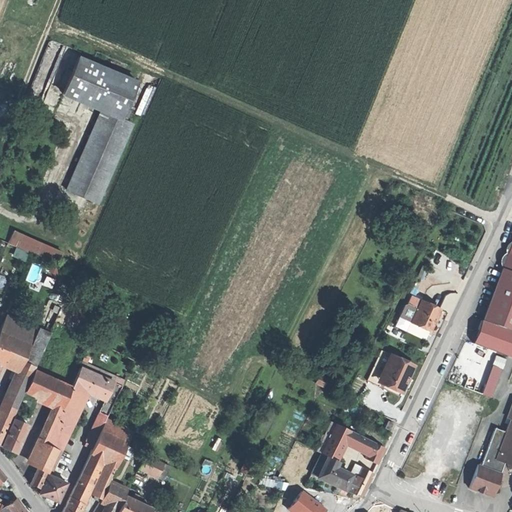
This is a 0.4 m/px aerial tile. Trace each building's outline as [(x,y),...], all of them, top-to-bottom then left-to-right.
[(74,99),(100,110),(120,119),(124,108),(135,81),(90,63),(74,99)] [(130,123),(123,120),(120,119),(100,110),(66,191),(97,203),(130,123)] [(14,229),(9,243),(18,246),(15,253),(18,255),(21,248),(60,262),(65,248),(14,229)] [(511,239),(509,247),(498,275),(511,280),(511,239)] [(511,280),(498,275),(481,320),(511,331),(511,280)] [(398,316),(409,321),(410,322),(421,300),(410,295),(406,304),(404,305),(398,316)] [(439,309),(421,300),(410,322),(429,330),(434,321),(439,309)] [(9,304),(5,315),(17,320),(21,310),(9,304)] [(0,326),(0,361),(19,369),(36,328),(17,320),(5,315),(0,326)] [(404,330),(409,321),(398,316),(394,325),(404,330)] [(511,331),(481,320),(481,319),(472,341),(507,354),(511,356),(511,331)] [(36,328),(19,369),(8,396),(19,401),(24,389),(25,390),(33,370),(35,366),(49,333),(36,327),(36,328)] [(380,375),(390,353),(381,349),(367,379),(400,394),(401,391),(389,385),(392,380),(380,375)] [(414,364),(390,353),(380,375),(392,380),(389,385),(401,391),(407,378),(414,364)] [(494,395),(507,357),(497,354),(484,392),(494,395)] [(94,374),(80,368),(73,383),(87,389),(94,374)] [(25,390),(24,391),(48,402),(57,381),(33,370),(25,390)] [(113,383),(94,374),(87,389),(106,398),(113,383)] [(57,381),(48,402),(54,404),(61,408),(62,408),(71,387),(57,381)] [(73,383),(71,387),(62,408),(61,410),(74,417),(85,392),(87,389),(73,383)] [(106,398),(87,389),(85,392),(95,397),(105,401),(106,398)] [(0,420),(9,425),(19,401),(8,396),(0,413),(0,420)] [(511,402),(506,417),(511,419),(506,432),(495,428),(480,465),(478,464),(468,487),(490,496),(503,464),(507,466),(511,464),(511,402)] [(107,416),(112,404),(106,403),(101,414),(107,416)] [(61,408),(54,404),(39,437),(44,439),(46,440),(61,408)] [(74,417),(61,410),(51,431),(65,437),(69,428),(74,417)] [(100,430),(106,418),(98,414),(84,443),(92,446),(100,430)] [(28,425),(13,418),(1,446),(8,449),(15,452),(28,425)] [(127,443),(133,431),(106,418),(100,430),(127,443)] [(393,422),(385,418),(382,425),(390,429),(393,422)] [(0,444),(9,425),(0,420),(0,444)] [(350,431),(335,423),(321,453),(335,460),(343,445),(350,431)] [(116,466),(127,443),(100,430),(92,446),(89,453),(90,453),(100,458),(101,459),(106,461),(108,462),(115,465),(116,466)] [(58,449),(59,449),(65,437),(51,431),(47,441),(45,443),(58,449)] [(372,442),(350,431),(343,445),(366,454),(372,442)] [(58,449),(45,443),(47,441),(46,440),(44,439),(33,466),(37,468),(47,473),(58,449)] [(384,448),(372,442),(366,454),(364,458),(376,463),(384,448)] [(59,449),(50,468),(54,469),(63,451),(59,449)] [(81,496),(100,458),(90,453),(72,492),(81,496)] [(335,460),(321,453),(316,464),(330,471),(335,460)] [(163,462),(144,454),(137,469),(157,477),(163,462)] [(104,490),(115,465),(108,462),(94,498),(100,501),(104,491),(104,490)] [(169,465),(163,462),(157,477),(162,480),(169,465)] [(301,463),(294,476),(305,482),(312,469),(301,463)] [(330,471),(316,464),(311,474),(326,481),(330,471)] [(355,477),(360,467),(353,464),(348,474),(355,477)] [(330,471),(326,481),(360,497),(366,484),(372,472),(360,467),(355,477),(348,474),(333,466),(330,471)] [(47,473),(37,468),(30,484),(39,488),(47,473)] [(49,498),(58,502),(67,483),(51,476),(48,474),(39,493),(49,498)] [(124,495),(127,489),(109,481),(104,491),(100,501),(108,505),(117,509),(118,510),(124,495)] [(294,484),(287,483),(284,490),(287,492),(305,504),(310,496),(294,484)] [(78,511),(79,511),(85,499),(81,498),(81,496),(72,492),(69,498),(62,511),(78,511)] [(315,511),(305,504),(287,492),(276,511),(315,511)] [(132,499),(124,495),(118,510),(116,511),(149,511),(151,508),(139,502),(132,499)] [(4,506),(1,504),(0,505),(0,510),(1,511),(24,511),(24,510),(15,498),(4,506)] [(399,511),(378,500),(372,507),(381,511),(399,511)] [(330,503),(326,509),(329,511),(333,511),(336,507),(330,503)]
